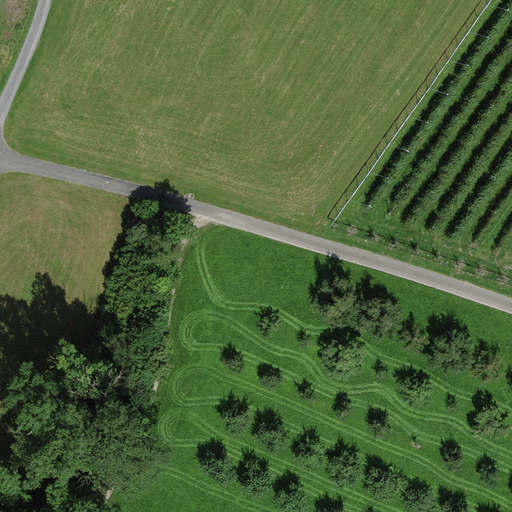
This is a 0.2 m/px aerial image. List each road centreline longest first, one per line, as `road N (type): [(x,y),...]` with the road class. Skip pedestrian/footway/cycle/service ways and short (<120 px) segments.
road 1 (unclassified): [(511,307),(129,188),(0,161)]
road 2 (track): [(93,511),(151,398),(184,232),(207,212)]
road 3 (residential): [(49,0),(0,119)]
